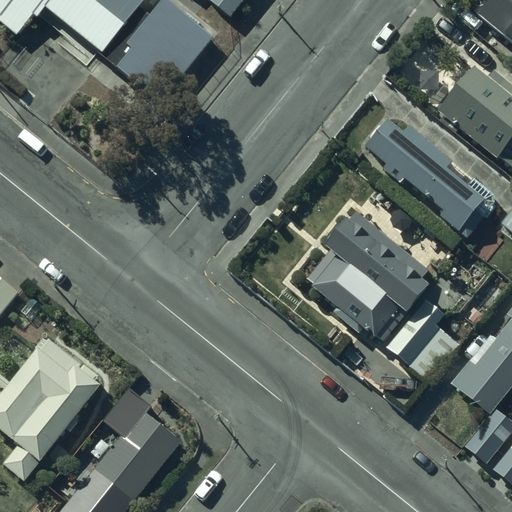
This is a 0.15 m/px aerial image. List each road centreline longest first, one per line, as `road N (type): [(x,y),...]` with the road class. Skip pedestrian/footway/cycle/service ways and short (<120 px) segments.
road 1 (residential): [(131,279),(363,0)]
road 2 (residential): [(131,279),(307,423)]
road 3 (residential): [(0,171),(131,279)]
road 4 (residential): [(307,423),(416,511)]
